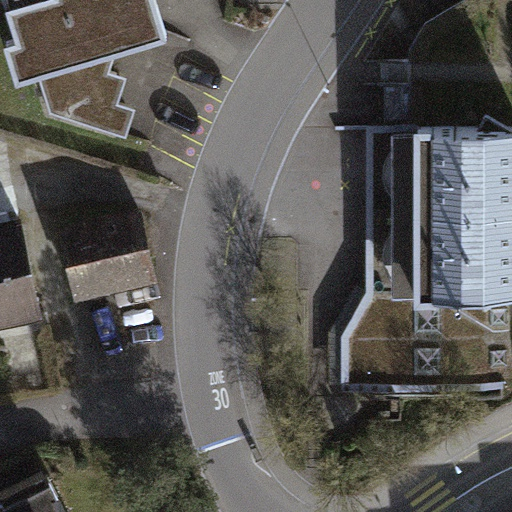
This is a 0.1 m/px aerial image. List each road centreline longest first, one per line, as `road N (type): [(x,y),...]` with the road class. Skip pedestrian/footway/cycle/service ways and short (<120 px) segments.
road 1 (residential): [(321,0),(264,88),(210,222),(203,291),(210,397)]
road 2 (residential): [(210,397),(0,430)]
road 3 (residential): [(210,397),(261,511)]
